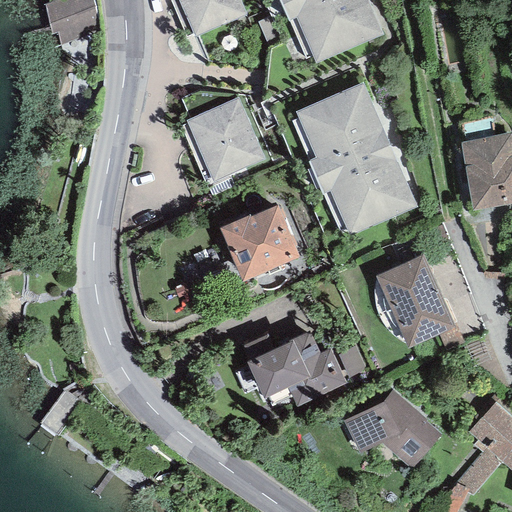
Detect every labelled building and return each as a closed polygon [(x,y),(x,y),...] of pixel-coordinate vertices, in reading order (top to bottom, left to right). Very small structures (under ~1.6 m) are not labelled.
[(57,0),(44,4),(51,34),(58,32),(60,45),(101,32),(93,0),(57,0)] [(240,0),(168,0),(186,37),(192,34),(194,38),(247,15),(240,0)] [(368,0),(279,0),(305,58),(311,56),(314,63),(383,34),(368,0)] [(362,83),(295,112),(298,119),(291,122),(340,235),(346,232),(348,237),(416,207),(362,83)] [(237,99),(186,121),(188,125),(181,128),(208,186),(265,161),(237,99)] [(511,138),(511,134),(460,142),(471,211),(511,204),(511,138)] [(249,215),(218,228),(242,283),(300,258),(277,205),(250,217),(249,215)] [(422,256),(375,277),(407,349),(455,328),(422,256)] [(289,342),(246,363),(263,399),(287,388),(296,407),(346,383),(329,349),(320,354),(309,331),(288,341),(289,342)] [(359,341),(340,348),(350,374),(368,367),(359,341)] [(58,433),(80,401),(62,389),(40,421),(58,433)] [(426,419),(392,390),(383,403),(343,421),(359,454),(382,443),(410,469),(441,436),(424,421),(426,419)] [(511,418),(495,402),(466,432),(478,441),(472,446),(481,453),(455,482),(457,484),(467,491),(472,496),(500,461),(511,472),(511,418)] [(456,511),(467,491),(457,484),(439,506),(447,511),(456,511)]
